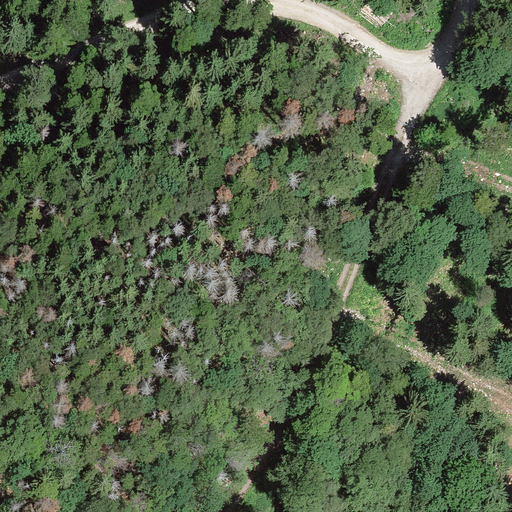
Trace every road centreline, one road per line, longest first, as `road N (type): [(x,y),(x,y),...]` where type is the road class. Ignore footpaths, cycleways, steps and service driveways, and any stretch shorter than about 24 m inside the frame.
road 1 (track): [(0,86),(195,3),(256,2),(419,65),(453,54),(471,0)]
road 2 (track): [(419,65),(328,331),(279,436),(229,511)]
